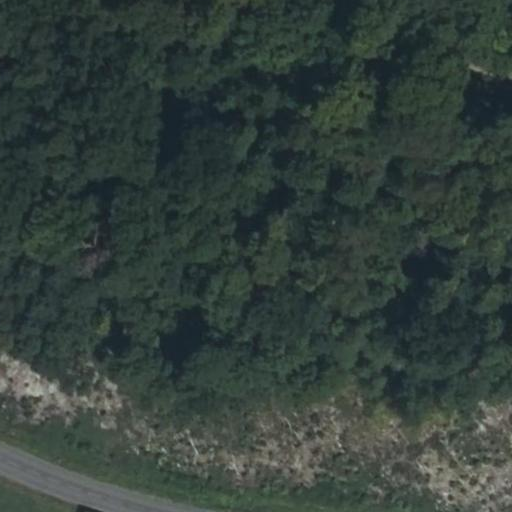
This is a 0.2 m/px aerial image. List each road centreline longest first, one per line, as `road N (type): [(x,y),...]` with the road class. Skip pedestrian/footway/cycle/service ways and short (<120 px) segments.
road 1 (track): [(511,68),(274,0)]
road 2 (secondary): [(0,456),(140,511)]
